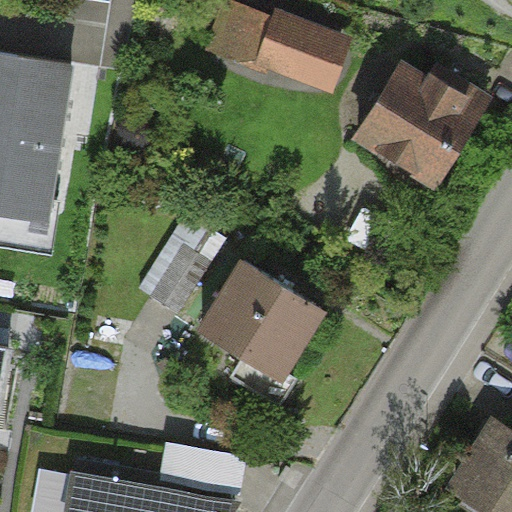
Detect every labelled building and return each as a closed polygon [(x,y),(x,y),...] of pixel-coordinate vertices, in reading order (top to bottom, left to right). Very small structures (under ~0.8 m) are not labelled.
[(81,60),(0,47),(0,218),(55,227),(81,60)] [(402,53),(350,138),(430,186),(482,100),(402,53)] [(185,224),(152,283),(185,302),(219,243),(185,224)] [(236,260),(193,331),(277,382),(320,311),(236,260)] [(0,407),(10,348),(0,345),(0,407)] [(511,511),(511,433),(485,417),(442,489),(480,511),(511,511)] [(157,486),(72,471),(64,511),(233,511),(243,501),(250,460),(164,445),(157,486)]
